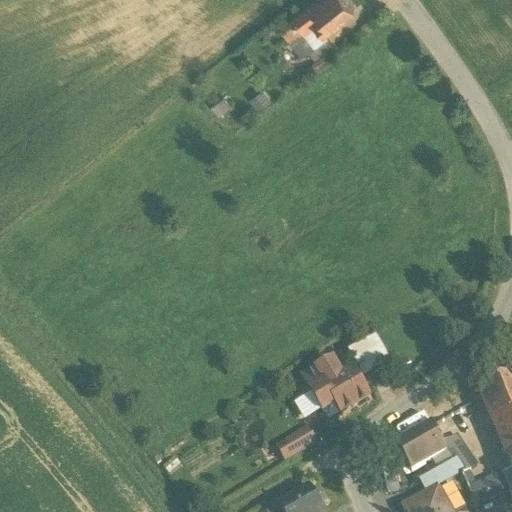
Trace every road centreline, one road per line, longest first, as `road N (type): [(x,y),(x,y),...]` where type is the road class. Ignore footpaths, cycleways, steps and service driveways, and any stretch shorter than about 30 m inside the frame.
road 1 (unclassified): [(511,288),(489,335),(359,443),(353,473),(367,511)]
road 2 (track): [(0,314),(162,511)]
road 3 (unclassified): [(399,0),(491,121),(511,167)]
road 4 (track): [(352,457),(323,458),(228,511)]
